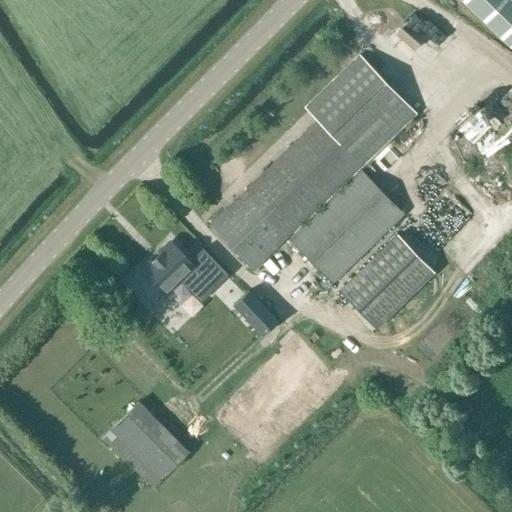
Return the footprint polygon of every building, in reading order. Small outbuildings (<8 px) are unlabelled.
[(511,44),(511,2),(509,0),(461,0),(510,47),(511,44)] [(253,270),(287,236),(291,232),(415,113),(359,55),(304,107),(317,120),(209,225),(253,270)] [(453,190),(502,125),(483,111),(434,175),(453,190)] [(294,235),(291,232),(287,236),(332,282),(402,214),(361,170),(294,235)] [(487,210),(477,220),(493,235),(503,224),(487,210)] [(356,274),(340,290),(340,291),(376,328),(435,271),(398,234),(356,274)] [(170,242),(140,272),(163,295),(179,279),(201,301),(228,274),(202,249),(189,261),(170,242)] [(245,286),(230,301),(261,333),(276,319),(245,286)] [(390,315),(400,326),(422,306),(412,295),(390,315)] [(187,451),(137,401),(102,436),(152,486),(187,451)] [(261,435),(251,441),(259,454),(269,448),(261,435)]
